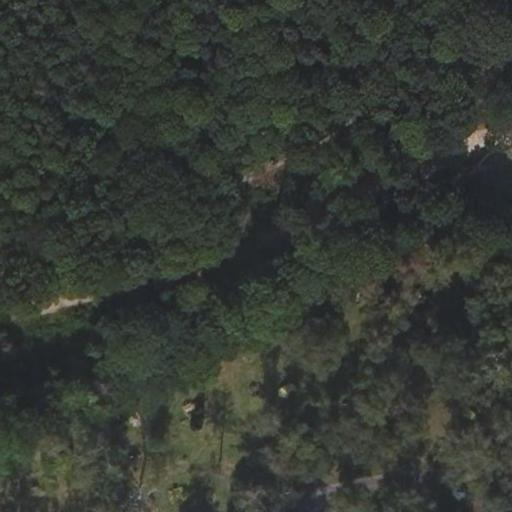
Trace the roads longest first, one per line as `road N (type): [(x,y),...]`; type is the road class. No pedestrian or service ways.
road 1 (track): [(406,186),(325,209),(178,279)]
road 2 (track): [(178,279),(0,398)]
road 3 (track): [(0,320),(178,279)]
road 4 (track): [(444,0),(511,123)]
